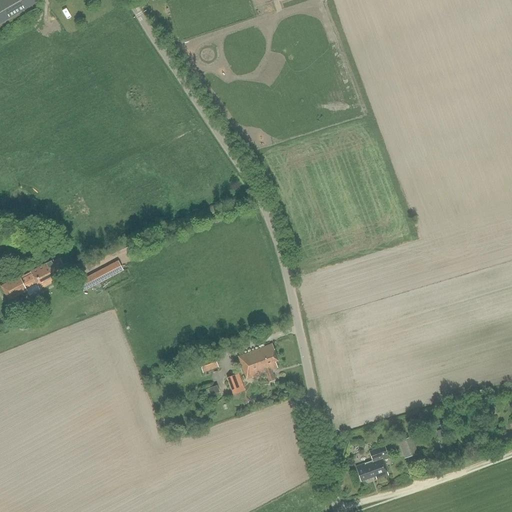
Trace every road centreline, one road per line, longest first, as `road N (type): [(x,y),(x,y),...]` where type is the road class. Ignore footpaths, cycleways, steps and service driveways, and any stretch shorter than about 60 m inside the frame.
road 1 (unclassified): [(338,511),(269,218),(130,0)]
road 2 (track): [(337,509),(511,452)]
